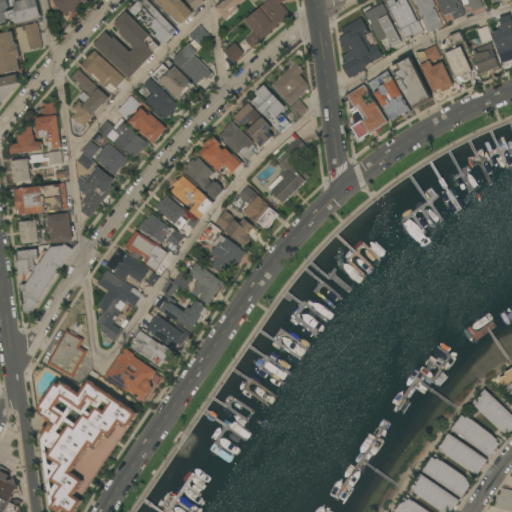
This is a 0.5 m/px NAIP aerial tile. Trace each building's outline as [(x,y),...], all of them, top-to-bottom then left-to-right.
[(0,0),(7,0),(10,8),(7,9),(8,12),(15,10),(14,9),(16,9),(14,3),(25,0),(36,0),(41,18),(16,24),(15,21),(10,22),(9,21),(0,23),(0,0)] [(66,16),(54,4),(54,3),(51,0),(79,0),(81,2),(66,16)] [(147,0),(177,31),(163,44),(149,29),(154,24),(152,22),(148,25),(148,24),(146,26),(130,10),(140,1),(141,2),(142,0),(147,0)] [(155,0),(181,0),(194,13),(181,25),(171,14),(169,16),(155,0)] [(195,11),(187,1),(188,0),(203,0),(205,2),(195,11)] [(232,16),(229,19),(229,18),(226,21),(216,8),(224,0),(264,0),(262,1),(261,0),(258,0),(255,3),(252,0),(244,0),(237,6),(240,9),(232,16)] [(252,48),(246,40),(255,32),(246,21),(270,0),(283,0),(284,1),(281,4),(289,13),(288,13),(290,16),(252,48)] [(390,0),(406,0),(418,22),(419,21),(425,32),(407,41),(386,2),(390,0)] [(443,27),(428,33),(419,13),(420,13),(417,4),(415,5),(412,0),(433,0),(436,7),(435,10),(436,10),(443,27)] [(438,0),(458,0),(460,3),(461,2),(466,16),(454,20),(452,14),(444,16),(438,0)] [(481,0),(484,7),(472,12),(470,4),(464,6),(461,0),(481,0)] [(367,18),(373,14),(372,13),(384,6),(404,44),(395,49),(396,52),(387,57),(383,50),(391,46),(384,32),(377,36),(367,18)] [(130,79),(94,45),(106,33),(113,39),(115,38),(131,53),(135,48),(119,33),(121,31),(115,24),(127,12),(151,36),(150,37),(160,47),(156,52),(156,53),(130,79)] [(339,39),(345,36),(341,29),(361,18),(371,33),(365,37),(372,49),(377,45),(384,57),(364,68),(365,71),(350,79),(342,65),(347,62),(343,56),(347,54),(339,39)] [(500,22),(511,18),(511,33),(504,36),(500,22)] [(43,48),(30,50),(25,26),(38,23),(43,48)] [(204,83),(201,80),(198,84),(174,60),(190,44),(190,45),(194,41),(190,36),(200,26),(210,36),(201,45),(202,47),(197,52),(198,53),(195,56),(213,74),(204,83)] [(482,75),(477,61),(476,62),(474,56),(475,55),(475,54),(475,51),(477,51),(478,52),(479,54),(479,53),(478,49),(482,47),(481,44),(482,43),(477,30),(488,26),(493,40),(488,42),(489,44),(492,43),(494,49),(493,49),(500,68),(482,75)] [(0,34),(13,32),(15,44),(18,44),(21,57),(18,58),(21,71),(0,75),(0,34)] [(238,34),(248,45),(235,56),(226,45),(238,34)] [(507,40),(507,39),(511,37),(511,40),(511,64),(505,67),(497,44),(507,40)] [(225,51),(234,62),(244,53),(235,43),(225,51)] [(436,45),(442,58),(432,63),(434,67),(443,62),(455,86),(449,89),(450,90),(444,93),(443,91),(436,94),(416,54),(418,53),(424,51),(436,45)] [(474,74),(474,76),(473,79),(471,81),(468,83),(466,83),(462,83),(460,82),(458,80),(456,79),(445,55),(462,47),(474,74)] [(81,65),(89,57),(88,56),(93,51),(94,52),(95,51),(125,79),(116,89),(110,83),(106,88),(99,82),(100,81),(93,74),(92,75),(81,65)] [(396,77),(397,76),(392,69),(398,65),(398,64),(412,56),(434,100),(415,110),(396,77)] [(153,76),(168,60),(175,67),(192,83),(198,89),(183,104),(163,84),(162,85),(153,76)] [(302,94),(303,95),(290,107),(272,86),(297,63),(304,71),(300,75),(308,84),(309,86),(309,88),(308,89),(302,94)] [(73,109),(80,101),(84,105),(86,103),(79,97),(84,92),(79,86),(76,84),(78,82),(72,77),(79,70),(99,89),(100,88),(110,99),(104,105),(104,104),(94,114),(95,116),(86,125),(87,127),(83,131),(84,132),(81,135),(74,133),(71,118),(72,117),(74,114),(74,115),(75,114),(75,113),(74,112),(75,111),(73,109)] [(389,71),(403,95),(404,97),(403,99),(405,100),(406,101),(407,104),(411,110),(409,111),(406,111),(405,111),(405,114),(402,115),(400,115),(398,116),(398,117),(393,121),(384,107),(383,107),(375,94),(374,95),(367,84),(389,71)] [(0,78),(18,74),(20,83),(3,104),(0,102),(0,78)] [(179,106),(178,107),(178,108),(176,111),(174,111),(170,116),(170,117),(168,119),(167,119),(165,121),(153,108),(158,103),(147,93),(142,98),(137,92),(150,78),(179,106)] [(287,108),(281,114),(291,124),(283,133),(281,131),(280,132),(273,125),(274,124),(253,102),(259,97),(256,94),(265,85),(287,108)] [(389,123),(370,135),(369,133),(364,137),(366,139),(358,144),(352,136),(356,134),(352,128),(351,129),(349,116),(352,114),(350,111),(355,107),(348,96),(365,85),(389,123)] [(131,96),(141,105),(127,120),(118,112),(131,96)] [(299,119),(290,109),(299,100),(309,110),(299,119)] [(62,148),(50,150),(48,137),(39,138),(37,125),(38,125),(37,118),(44,117),(42,108),(46,108),(45,104),(56,103),(62,148)] [(249,103),(262,118),(263,117),(273,128),(269,132),(274,137),(262,149),(254,140),(255,139),(248,132),(255,125),(250,119),(242,126),(234,117),(249,103)] [(142,108),(150,116),(152,114),(168,129),(166,131),(167,131),(164,134),(163,134),(160,137),(161,138),(157,142),(156,142),(155,143),(140,129),(138,130),(130,122),(142,108)] [(134,160),(114,142),(119,136),(116,133),(116,132),(115,131),(116,130),(115,129),(106,138),(98,131),(108,121),(114,127),(122,119),(148,144),(134,160)] [(219,137),(225,130),(224,129),(232,121),(255,143),(254,145),(256,147),(253,151),(255,153),(248,161),(239,153),(237,155),(219,137)] [(12,155),(11,144),(19,143),(18,136),(22,135),(22,131),(27,130),(26,127),(33,126),(34,135),(35,135),(36,141),(37,141),(37,142),(41,142),(43,142),(44,146),(42,146),(42,151),(12,155)] [(285,172),(279,166),(289,155),(285,152),(289,147),(293,143),(297,139),(293,135),(295,134),(308,147),(291,164),(295,168),(298,165),(310,177),(298,189),(300,191),(294,197),(292,196),(284,204),(277,197),(275,199),(271,195),(273,192),(269,188),(285,172)] [(243,164),(234,173),(229,168),(223,174),(200,153),(206,147),(204,145),(213,136),(222,144),(220,147),(224,151),(226,148),(243,164)] [(92,159),(95,162),(88,171),(77,161),(84,153),(82,151),(91,141),(100,149),(92,159)] [(109,143),(130,161),(124,168),(122,167),(114,176),(95,159),(109,143)] [(50,166),(49,159),(46,159),(45,154),(62,151),(64,164),(50,166)] [(15,183),(14,179),(13,179),(12,176),(14,176),(13,168),(11,169),(11,166),(13,166),(12,161),(29,159),(32,159),(31,156),(44,154),(45,162),(30,164),(32,181),(15,183)] [(205,190),(204,190),(199,185),(200,185),(186,172),(188,169),(186,167),(193,159),(196,162),(199,158),(215,172),(208,179),(213,183),(215,181),(223,189),(215,198),(205,190)] [(90,219),(80,211),(85,205),(81,202),(86,196),(78,190),(80,188),(78,186),(78,185),(77,184),(78,183),(77,182),(81,177),(87,181),(91,175),(90,175),(95,168),(96,169),(98,167),(116,181),(112,185),(114,187),(90,219)] [(57,172),(67,171),(69,180),(58,182),(57,172)] [(171,192),(175,187),(173,185),(178,180),(179,181),(183,176),(215,203),(205,215),(206,216),(194,230),(187,224),(195,215),(193,215),(194,214),(191,211),(197,204),(194,202),(192,204),(191,203),(188,206),(171,192)] [(69,209),(63,210),(63,209),(45,211),(46,213),(20,216),(20,215),(18,215),(17,207),(16,207),(15,204),(16,203),(15,203),(15,199),(15,198),(14,191),(17,191),(17,189),(65,183),(69,209)] [(249,186),(272,207),(271,208),(279,215),(273,222),(274,223),(270,228),(269,228),(266,231),(240,208),(246,202),(239,197),(249,186)] [(156,209),(157,208),(156,207),(161,200),(162,201),(167,196),(186,212),(187,214),(183,218),(187,222),(181,229),(156,209)] [(216,223),(226,210),(233,215),(232,217),(241,224),(245,219),(258,229),(251,239),(252,240),(247,246),(246,245),(245,246),(216,223)] [(70,213),(74,241),(52,244),(51,234),(48,234),(47,227),(50,227),(48,216),(70,213)] [(149,234),(149,235),(140,228),(146,219),(148,220),(152,214),(170,228),(171,227),(185,237),(177,247),(168,240),(169,239),(167,238),(163,244),(149,234)] [(40,242),(23,244),(20,222),(37,220),(40,242)] [(211,222),(221,229),(210,244),(205,241),(196,242),(211,222)] [(125,247),(136,231),(161,247),(159,249),(168,255),(160,266),(142,254),(141,256),(135,252),(134,253),(125,247)] [(222,235),(227,239),(228,238),(243,249),(242,250),(247,253),(239,264),(237,263),(227,278),(211,266),(217,257),(212,253),(217,247),(214,245),(222,235)] [(58,275),(57,274),(54,278),(55,279),(42,300),(41,299),(38,303),(40,304),(32,316),(25,311),(24,305),(26,304),(24,292),(22,292),(21,285),(27,284),(35,273),(34,272),(35,270),(33,268),(31,269),(32,272),(30,275),(25,276),(24,274),(20,275),(18,261),(20,261),(19,252),(38,249),(40,260),(35,261),(36,265),(38,266),(40,263),(41,263),(51,247),(65,245),(66,244),(75,250),(58,275)] [(109,268),(121,251),(147,270),(142,277),(139,275),(137,278),(136,277),(135,279),(126,273),(123,278),(109,268)] [(217,276),(216,277),(226,283),(219,293),(218,293),(210,305),(192,293),(197,286),(195,285),(198,280),(190,274),(197,263),(217,276)] [(134,289),(135,287),(144,294),(135,308),(126,302),(125,303),(121,300),(116,308),(121,311),(115,319),(116,320),(115,322),(124,328),(115,342),(103,334),(104,333),(99,329),(101,326),(97,324),(103,315),(100,314),(103,310),(98,307),(109,291),(98,284),(107,271),(134,289)] [(185,290),(179,286),(171,298),(170,298),(167,302),(159,297),(170,280),(174,282),(181,272),(192,280),(185,290)] [(154,287),(147,282),(153,274),(160,278),(154,287)] [(200,316),(201,317),(192,330),(168,313),(173,306),(184,314),(188,309),(179,303),(183,297),(194,304),(195,303),(196,303),(197,301),(206,307),(200,316)] [(179,351),(175,348),(175,349),(160,339),(161,338),(153,332),(160,320),(169,326),(170,324),(172,325),(174,322),(179,325),(178,326),(190,333),(179,351)] [(134,349),(136,345),(135,344),(134,343),(134,342),(143,329),(153,336),(152,338),(159,343),(163,345),(165,345),(166,346),(171,349),(171,350),(171,351),(175,353),(174,355),(173,356),(173,358),(173,360),(172,361),(169,362),(167,361),(164,359),(161,363),(160,364),(159,364),(153,360),(152,361),(151,360),(134,349)] [(73,379),(47,364),(67,330),(85,340),(81,347),(88,352),(73,379)] [(106,377),(125,348),(139,357),(138,358),(157,372),(156,374),(157,374),(151,382),(152,383),(152,384),(152,386),(153,387),(144,401),(129,391),(129,393),(106,377)] [(511,369),(511,396),(507,389),(505,389),(502,388),(501,387),(500,384),(501,381),(502,378),(504,377),(506,376),(506,374),(506,373),(511,369)] [(46,436),(43,433),(47,428),(48,429),(52,424),(47,420),(48,420),(40,414),(43,411),(39,408),(57,382),(60,385),(63,382),(68,385),(69,384),(74,388),(74,389),(80,394),(90,380),(93,382),(93,381),(97,384),(110,394),(110,393),(114,396),(122,402),(122,401),(126,404),(131,408),(132,408),(136,411),(135,411),(139,414),(133,421),(134,422),(131,426),(130,425),(78,498),(84,502),(76,511),(67,511),(63,509),(61,511),(55,507),(52,507),(43,440),(46,436)] [(511,413),(511,432),(509,435),(505,431),(504,433),(476,407),(478,405),(474,402),(486,390),(511,413)] [(453,429),(466,412),(471,416),(469,418),(472,420),(472,419),(495,436),(494,437),(498,440),(497,441),(501,444),(498,448),(499,449),(494,457),(492,455),(491,458),(453,429)] [(489,460),(487,463),(488,464),(483,471),(482,470),(479,474),(475,472),(474,473),(470,470),(470,471),(446,455),(447,454),(443,452),(444,450),(440,447),(450,433),(489,460)] [(424,471),(433,457),(437,460),(438,458),(442,461),(443,461),(466,477),(465,477),(469,480),(468,481),(472,484),(469,488),(471,490),(466,497),(465,496),(463,498),(424,471)] [(0,511),(0,468),(12,474),(8,481),(15,479),(19,489),(16,491),(11,501),(17,499),(23,502),(20,508),(21,511),(0,511)] [(461,501),(459,504),(461,505),(456,511),(454,511),(453,511),(443,511),(442,511),(419,496),(419,495),(415,492),(416,491),(412,488),(422,474),(461,501)] [(511,511),(495,508),(497,495),(500,495),(502,488),(511,490),(511,511)] [(396,511),(405,498),(409,501),(410,499),(414,502),(415,501),(430,511),(396,511)]
